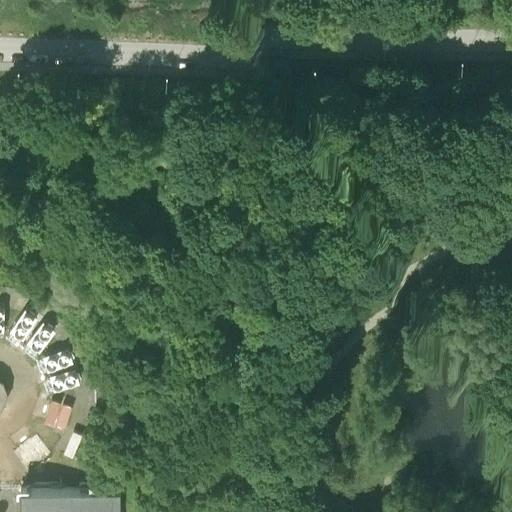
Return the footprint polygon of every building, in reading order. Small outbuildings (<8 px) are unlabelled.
[(11,275),(0,274),(0,303),(10,304),(11,275)] [(121,348),(97,349),(99,382),(123,380),(121,348)] [(36,391),(47,370),(33,363),(22,384),(36,391)] [(121,511),(121,461),(21,462),(21,511),(121,511)] [(173,511),(221,511),(222,503),(173,504),(173,511)]
